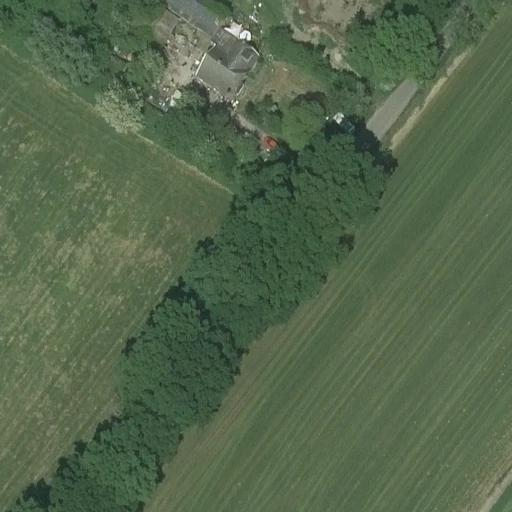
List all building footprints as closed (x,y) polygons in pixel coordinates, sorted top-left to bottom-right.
[(149,0),(211,43),(228,19),(202,0),(149,0)] [(143,16),(136,12),(122,32),(129,37),(125,43),(153,63),(179,25),(151,5),(143,16)] [(210,46),(217,51),(196,80),(228,103),(260,62),(235,47),(237,44),(220,32),(210,46)] [(64,78),(82,49),(69,41),(51,70),(64,78)] [(69,81),(79,88),(96,61),(86,55),(69,81)] [(97,79),(105,83),(95,98),(110,107),(119,92),(126,96),(138,76),(126,69),(128,65),(122,61),(120,64),(110,58),(97,79)] [(134,99),(128,108),(188,144),(198,128),(187,121),(183,128),(134,99)]
